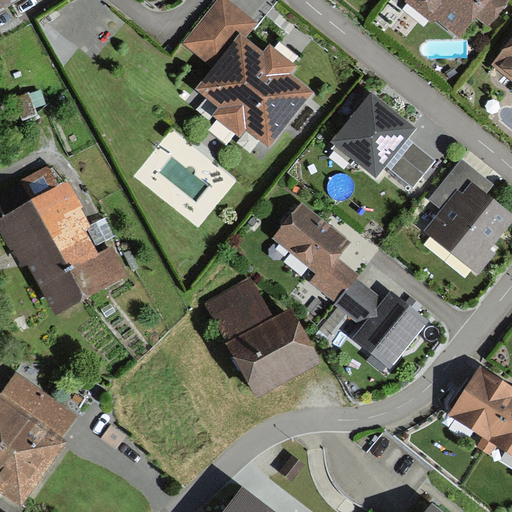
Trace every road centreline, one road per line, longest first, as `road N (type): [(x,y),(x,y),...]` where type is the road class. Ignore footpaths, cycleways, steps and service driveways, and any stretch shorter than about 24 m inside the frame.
road 1 (residential): [(174,511),(264,436),(299,420),(364,417),(416,399),(511,283)]
road 2 (residential): [(511,166),(305,0)]
